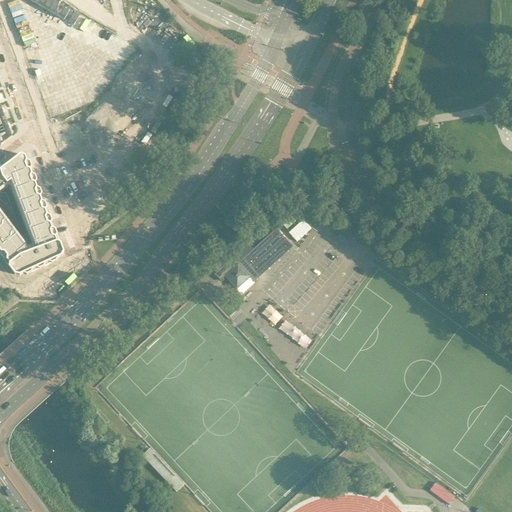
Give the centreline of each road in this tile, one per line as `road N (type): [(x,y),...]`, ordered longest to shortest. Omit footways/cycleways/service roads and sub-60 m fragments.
road 1 (secondary): [(0,416),(118,305),(243,154),(308,44)]
road 2 (secondary): [(275,43),(189,185),(92,298),(0,384)]
road 3 (unknown): [(511,260),(413,197),(393,157),(383,105),(419,0)]
road 4 (unclassified): [(511,307),(366,199)]
road 5 (unknown): [(351,136),(221,66),(231,46)]
road 6 (unclassified): [(353,51),(334,88),(333,129),(346,175),(366,199)]
road 7 (unclassified): [(366,199),(350,129),(353,51)]
road 8 (residential): [(81,254),(33,130)]
